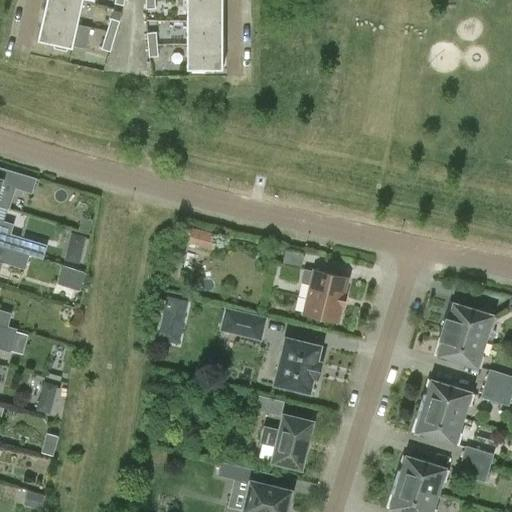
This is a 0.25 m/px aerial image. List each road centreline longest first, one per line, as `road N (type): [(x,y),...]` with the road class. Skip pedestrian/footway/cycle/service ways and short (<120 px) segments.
road 1 (residential): [(414,250),(0,140)]
road 2 (residential): [(336,511),(414,250)]
